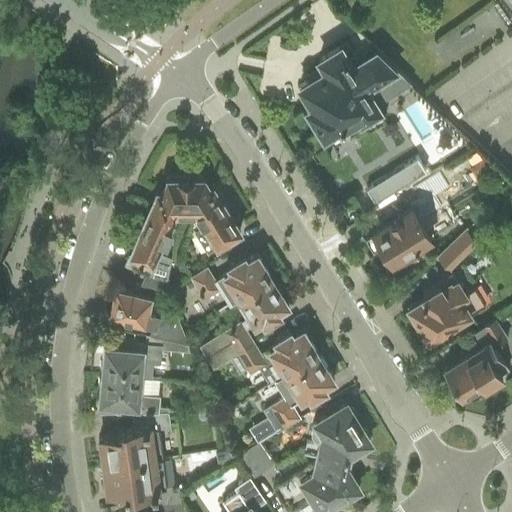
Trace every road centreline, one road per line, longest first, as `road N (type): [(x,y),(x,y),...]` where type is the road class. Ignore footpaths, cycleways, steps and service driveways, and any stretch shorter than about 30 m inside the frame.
road 1 (residential): [(455,482),(206,100),(176,74)]
road 2 (residential): [(69,511),(59,457),(60,384),(78,269),(109,183),(176,74)]
road 3 (unclassified): [(176,74),(68,0)]
road 4 (residential): [(176,74),(279,0)]
